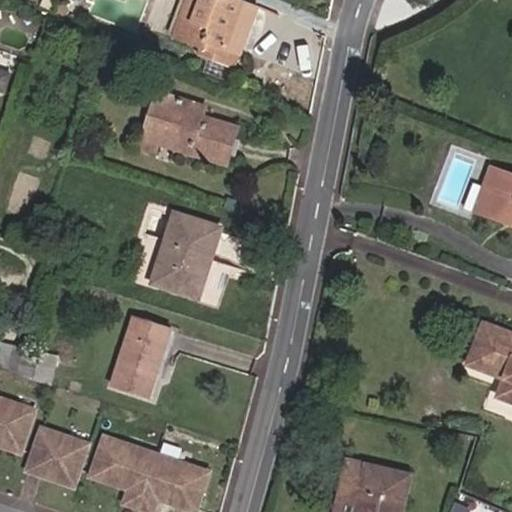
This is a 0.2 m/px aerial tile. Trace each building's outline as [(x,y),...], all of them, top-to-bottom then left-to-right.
[(210,26),(200,46),(195,57),(226,69),(254,8),(234,0),(180,0),(175,12),(210,26)] [(165,31),(200,46),(210,26),(175,12),(165,31)] [(157,104),(141,152),(169,160),(172,149),(151,143),(163,106),(157,104)] [(172,149),(169,160),(188,167),(191,159),(226,169),(235,142),(200,130),(186,126),(190,114),(163,106),(151,143),(172,149)] [(204,118),(190,114),(186,126),(200,130),(204,118)] [(511,215),(511,170),(503,191),(511,194),(511,202),(508,214),(511,215)] [(497,209),(508,214),(511,202),(511,194),(503,191),(497,209)] [(220,233),(173,218),(152,285),(195,298),(205,268),(208,269),(220,233)] [(171,337),(132,323),(107,387),(148,400),(171,337)] [(490,370),(497,372),(511,378),(511,332),(509,332),(506,330),(490,370)] [(11,375),(29,380),(37,353),(19,347),(11,375)] [(29,380),(47,387),(56,359),(37,353),(29,380)] [(35,413),(0,401),(0,444),(22,452),(35,413)] [(44,433),(32,473),(73,487),(87,448),(44,433)] [(197,511),(211,476),(106,440),(92,479),(113,487),(115,481),(126,485),(124,490),(130,493),(125,506),(141,511),(156,511),(160,502),(164,504),(167,498),(178,502),(176,508),(187,511),(197,511)] [(400,511),(409,477),(347,462),(334,511),(400,511)] [(115,481),(113,487),(124,490),(126,485),(115,481)] [(167,498),(164,504),(176,508),(178,502),(167,498)]
